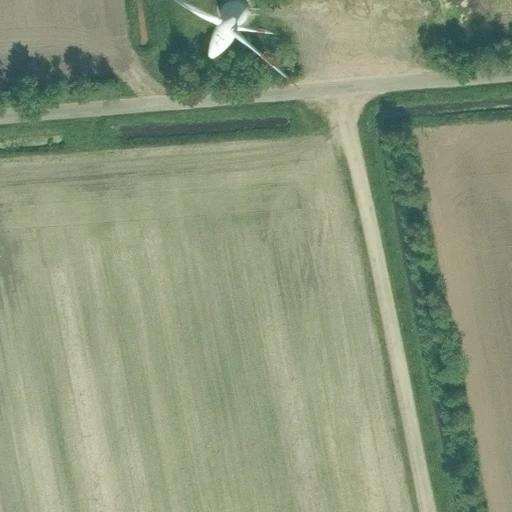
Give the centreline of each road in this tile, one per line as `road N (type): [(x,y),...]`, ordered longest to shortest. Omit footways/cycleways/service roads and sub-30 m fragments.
road 1 (unclassified): [(0,118),(511,74)]
road 2 (track): [(345,88),(428,511)]
